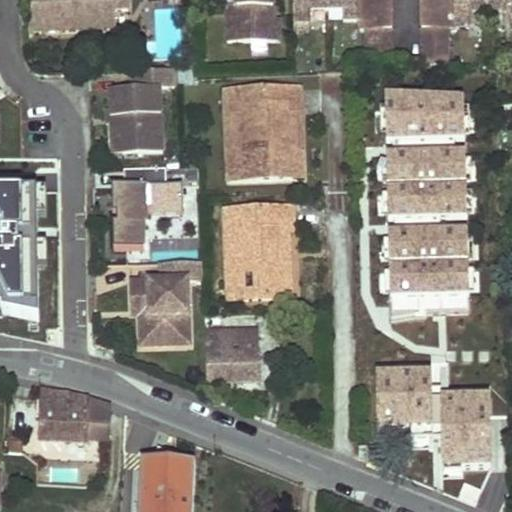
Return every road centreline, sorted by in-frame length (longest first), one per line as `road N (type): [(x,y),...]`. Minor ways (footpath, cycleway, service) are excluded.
road 1 (residential): [(76,374),(71,122),(16,74),(10,0)]
road 2 (unknown): [(334,81),(344,480)]
road 3 (residential): [(76,374),(424,511)]
